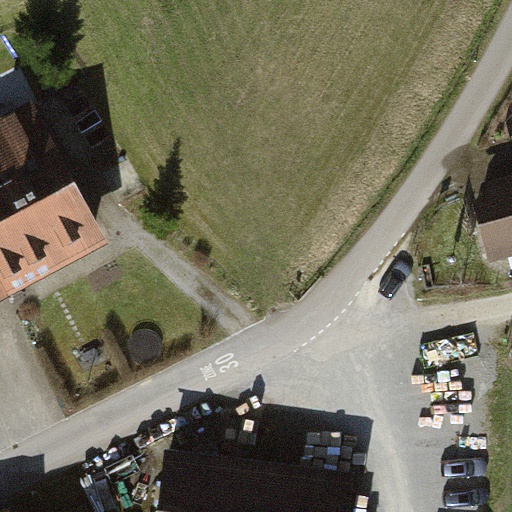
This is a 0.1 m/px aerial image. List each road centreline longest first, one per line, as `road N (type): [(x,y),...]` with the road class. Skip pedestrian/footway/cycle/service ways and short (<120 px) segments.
road 1 (unclassified): [(511,39),(454,140),(294,341)]
road 2 (residential): [(294,341),(0,480)]
road 3 (track): [(294,341),(511,307)]
